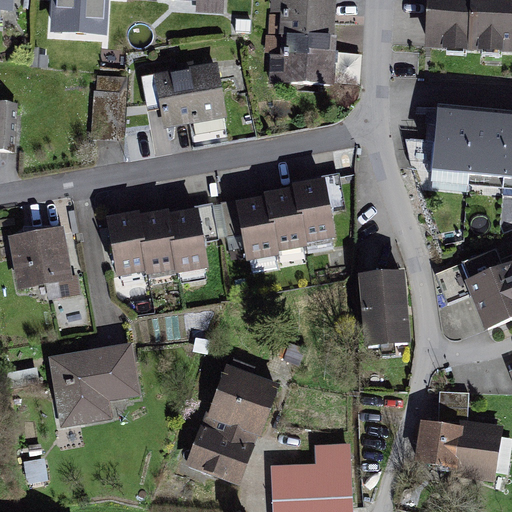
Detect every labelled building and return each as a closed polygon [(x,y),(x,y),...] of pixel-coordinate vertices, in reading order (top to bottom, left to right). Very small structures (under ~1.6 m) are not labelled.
[(0,0),(0,18),(14,20),(15,1),(52,4),(49,43),(109,47),(111,0),(0,0)] [(336,42),(338,0),(273,0),(272,40),(267,40),(266,55),(280,56),(280,59),(270,59),(268,89),(336,93),(338,42),(336,42)] [(511,0),(432,0),(429,59),(511,63),(511,0)] [(155,79),(162,129),(223,120),(216,71),(155,79)] [(0,106),(0,150),(14,151),(16,107),(0,106)] [(511,195),(511,128),(442,122),(435,188),(511,195)] [(240,239),(246,273),(280,267),(279,263),(308,258),(307,254),(336,249),(331,219),(348,216),(340,178),(296,186),(298,195),(293,196),(293,198),(264,204),(264,207),(249,210),(248,204),(222,208),(228,241),(240,239)] [(106,228),(117,289),(145,283),(146,288),(175,282),(175,286),(209,279),(203,250),(220,247),(212,209),(196,212),(197,220),(170,225),(169,221),(140,226),(140,222),(106,228)] [(9,241),(19,295),(71,286),(61,232),(9,241)] [(471,297),(486,336),(511,325),(511,257),(501,262),(497,253),(436,276),(447,306),(471,297)] [(366,352),(409,348),(403,278),(360,281),(366,352)] [(131,348),(49,362),(60,430),(113,421),(109,401),(140,395),(131,348)] [(262,447),(282,394),(227,373),(208,424),(204,423),(185,475),(241,496),(256,454),(255,454),(258,445),(262,447)] [(469,395),(440,394),(439,424),(468,425),(469,395)] [(421,474),(489,483),(495,437),(427,428),(421,474)] [(272,471),(273,511),(350,511),(348,448),(316,449),(316,470),(272,471)]
